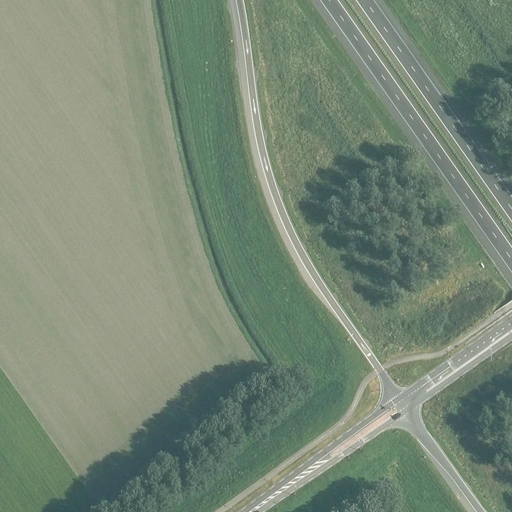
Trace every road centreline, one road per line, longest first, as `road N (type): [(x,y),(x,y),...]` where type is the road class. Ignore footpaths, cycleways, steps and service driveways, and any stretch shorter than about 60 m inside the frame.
road 1 (motorway): [(240,0),(258,131),(283,212),(314,275),(402,404)]
road 2 (motorway): [(328,0),(511,261)]
road 3 (motorway): [(511,207),(365,0)]
road 4 (secondary): [(402,404),(511,326)]
road 5 (motorway): [(402,404),(480,511)]
road 6 (secondary): [(304,472),(394,419),(402,404)]
road 7 (secondary): [(402,404),(385,408),(304,472)]
